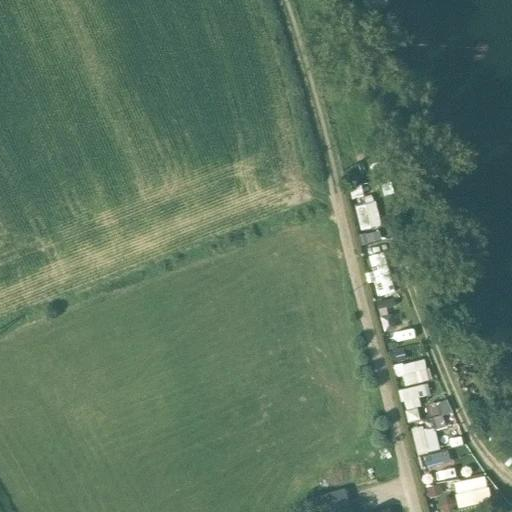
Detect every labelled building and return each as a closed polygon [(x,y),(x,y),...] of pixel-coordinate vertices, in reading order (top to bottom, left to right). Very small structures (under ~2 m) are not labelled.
[(375,201),(354,206),(360,230),(381,225),(375,201)] [(381,229),(362,235),(364,243),(383,238),(381,229)] [(376,294),(391,292),(386,252),(371,254),(376,294)] [(414,361),(393,365),(395,376),(404,375),(406,388),(400,389),(406,416),(424,412),(414,361)] [(447,398),(430,404),(435,417),(452,411),(447,398)] [(439,450),(436,427),(413,429),(416,453),(439,450)] [(442,457),(422,457),(423,480),(443,479),(442,457)] [(485,476),(454,480),(457,504),(488,500),(485,476)]
